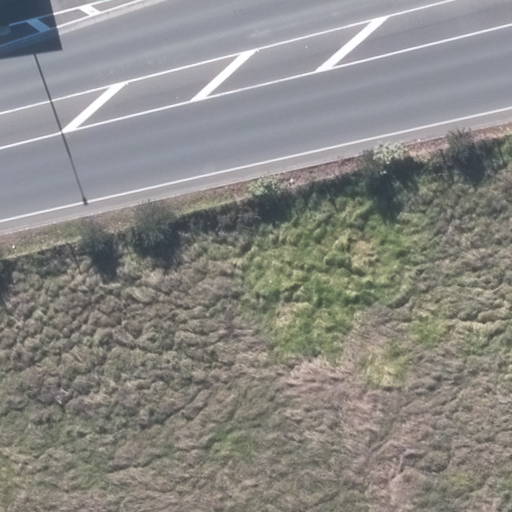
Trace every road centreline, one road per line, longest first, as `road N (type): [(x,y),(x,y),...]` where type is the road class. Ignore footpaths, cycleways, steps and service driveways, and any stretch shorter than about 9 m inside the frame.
road 1 (secondary): [(387,34),(0,129)]
road 2 (secondary): [(511,39),(387,34)]
